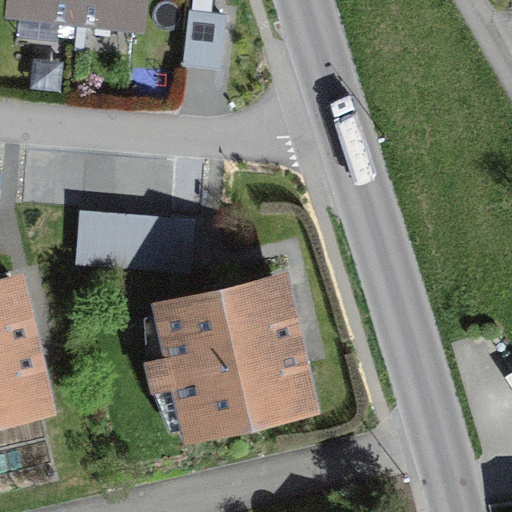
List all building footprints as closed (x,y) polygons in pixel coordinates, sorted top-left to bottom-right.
[(14,0),(14,7),(76,14),(77,0),(14,0)] [(77,0),(76,14),(137,20),(139,0),(77,0)] [(216,70),(222,16),(188,13),(182,66),(216,70)] [(174,222),(80,214),(76,265),(170,272),(174,222)] [(195,429),(305,403),(277,283),(167,308),(177,354),(147,361),(153,389),(184,382),(195,429)] [(0,413),(42,404),(14,284),(0,286),(0,413)]
